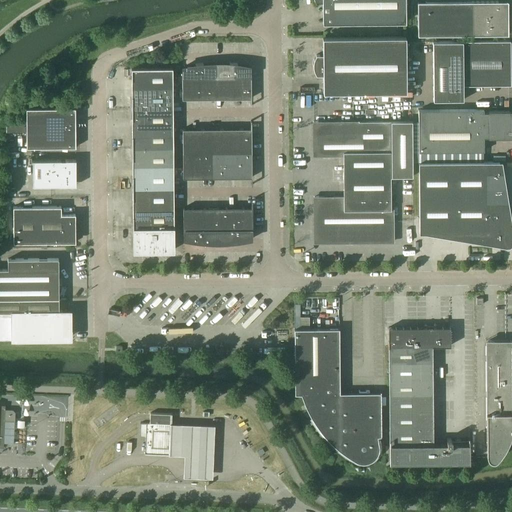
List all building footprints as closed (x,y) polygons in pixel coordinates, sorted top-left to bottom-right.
[(405,21),(404,0),(313,0),(314,1),(315,2),(322,2),(322,22),(405,21)] [(507,34),(507,1),(417,1),(417,35),(507,34)] [(406,91),(405,36),(322,37),(322,54),(316,54),(315,56),(313,60),(313,63),(313,66),(313,69),(314,71),(315,73),(316,75),(322,75),(323,92),(406,91)] [(508,85),(508,41),(510,41),(510,40),(432,41),(433,100),(463,100),(463,85),(508,85)] [(251,98),(250,75),(250,72),(249,72),(249,66),(244,65),(239,64),(237,64),(237,63),(229,62),(229,63),(224,63),(216,63),(213,63),(208,63),(203,64),(203,63),(195,63),(195,64),(192,65),(187,66),(182,67),(182,72),(181,72),(181,76),(182,99),(251,98)] [(174,249),(173,148),(172,67),(131,68),(132,250),(133,250),(133,248),(173,248),(173,249),(174,249)] [(75,147),(75,108),(26,108),(26,148),(75,147)] [(511,136),(511,113),(508,111),(488,111),(488,112),(483,112),(483,109),(418,110),(418,151),(483,151),(483,137),(488,137),(488,138),(509,138),(511,136)] [(389,121),(313,122),(313,155),(342,155),(343,196),(313,197),(314,242),(393,241),(392,201),(390,201),(390,176),(412,176),(411,121),(389,121)] [(251,177),(251,153),(251,128),(182,129),(182,153),(182,178),(251,177)] [(75,185),(75,159),(32,160),(32,186),(75,185)] [(511,232),(511,229),(503,174),(499,174),(499,161),(418,162),(418,233),(467,232),(467,240),(500,245),(500,243),(506,243),(508,243),(510,242),(511,240),(511,238),(510,232),(511,232)] [(72,228),(72,221),(75,221),(75,214),(61,214),(61,206),(12,206),(13,242),(75,242),(75,228),(72,228)] [(252,233),(252,225),(252,207),(183,208),(183,234),(184,234),(184,239),(196,241),(196,242),(204,243),(204,242),(207,242),(212,243),(217,243),(223,242),(228,242),(230,242),(230,243),(238,242),(238,241),(251,239),(251,233),(252,233)] [(58,311),(58,258),(7,258),(7,268),(0,268),(0,337),(69,337),(68,313),(57,313),(57,311),(58,311)] [(433,443),(432,394),(432,346),(450,345),(450,327),(388,327),(389,462),(469,461),(468,443),(451,443),(451,438),(446,438),(446,443),(433,443)] [(381,435),(380,390),(380,392),(365,392),(365,390),(359,390),(359,392),(339,392),(339,328),(294,328),(294,394),(300,394),(303,400),(304,402),(306,407),(307,411),(309,414),(311,418),(311,417),(314,422),(317,426),(320,430),(323,434),(327,438),(334,445),(342,452),(350,458),(355,460),(357,461),(360,462),(363,462),(365,462),(368,461),(371,460),(373,459),(375,457),(376,454),(378,452),(378,449),(378,446),(378,444),(377,436),(380,435),(381,435)] [(511,412),(510,343),(510,342),(508,340),(506,340),(489,340),(487,340),(486,342),(485,344),(485,346),(486,446),(488,445),(488,453),(488,455),(489,457),(490,458),(492,458),(494,458),(495,457),(497,455),(499,452),(505,443),(506,440),(509,433),(509,430),(510,426),(511,419),(511,416),(511,412)] [(0,446),(3,447),(3,442),(13,443),(15,412),(12,409),(4,409),(5,405),(0,404),(0,446)] [(171,416),(171,413),(149,412),(149,415),(149,423),(146,423),(140,423),(139,435),(145,436),(144,452),(144,453),(169,454),(171,425),(171,416)] [(216,426),(171,425),(169,454),(170,457),(185,458),(184,478),(214,479),(216,426)]
